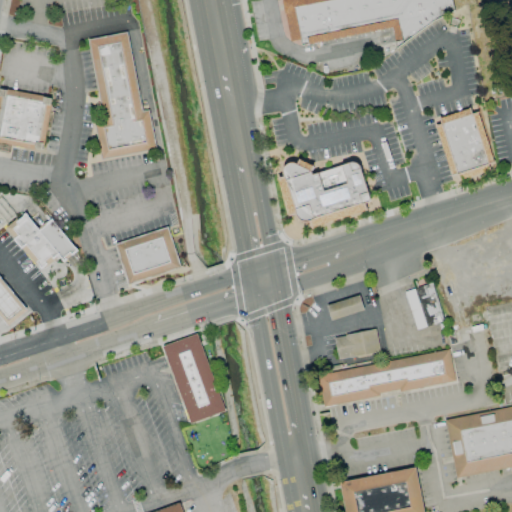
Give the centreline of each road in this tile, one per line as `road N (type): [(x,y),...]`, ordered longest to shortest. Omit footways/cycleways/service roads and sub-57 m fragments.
road 1 (secondary): [(357,252),(511,198)]
road 2 (primary): [(292,445),(299,425),(277,286)]
road 3 (primary): [(250,294),(275,428),(292,445)]
road 4 (primary): [(0,378),(140,330)]
road 5 (primary): [(248,272),(115,317)]
road 6 (primary): [(236,123),(211,0)]
road 7 (primary): [(115,317),(0,357)]
